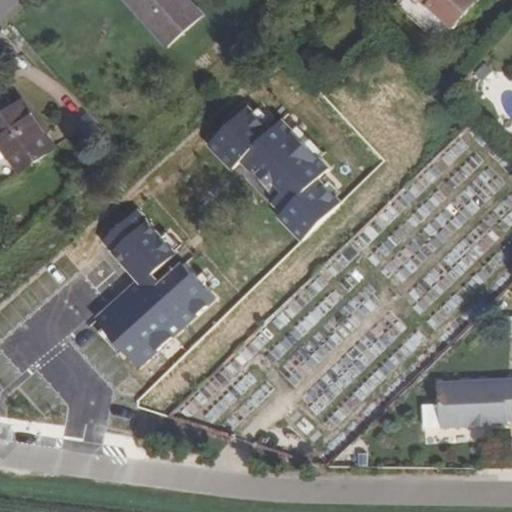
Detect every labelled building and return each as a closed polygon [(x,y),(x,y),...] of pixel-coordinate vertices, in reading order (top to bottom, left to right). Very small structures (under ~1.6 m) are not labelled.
[(203,15),(189,0),(125,0),(168,47),(203,15)] [(421,0),(428,6),(429,5),(456,29),(481,0),(421,0)] [(22,101),(0,116),(0,160),(8,155),(20,173),(55,149),(22,101)] [(248,108),(210,145),(234,170),(244,159),(255,170),(261,165),(286,190),(280,196),(290,207),(280,217),(304,242),(342,204),(319,181),(330,170),(282,121),(271,132),(248,108)] [(151,358),(228,290),(196,254),(171,275),(163,266),(187,245),(149,201),(115,231),(152,272),(108,310),(151,358)] [(511,380),(441,384),(442,404),(425,405),(426,427),(443,426),(511,424),(511,420),(511,380)]
